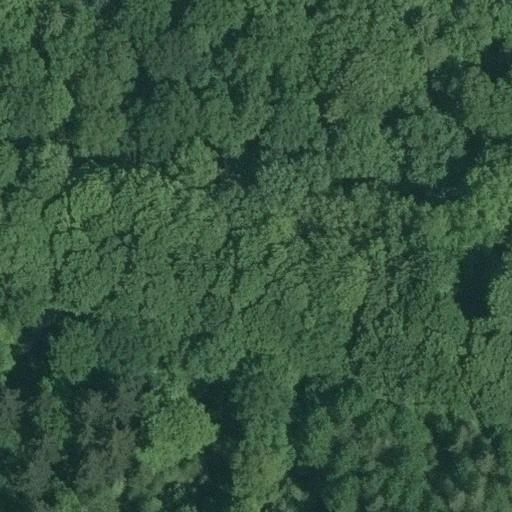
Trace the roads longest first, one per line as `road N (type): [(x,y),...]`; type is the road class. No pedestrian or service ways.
road 1 (track): [(0,236),(383,336)]
road 2 (track): [(383,336),(511,370)]
